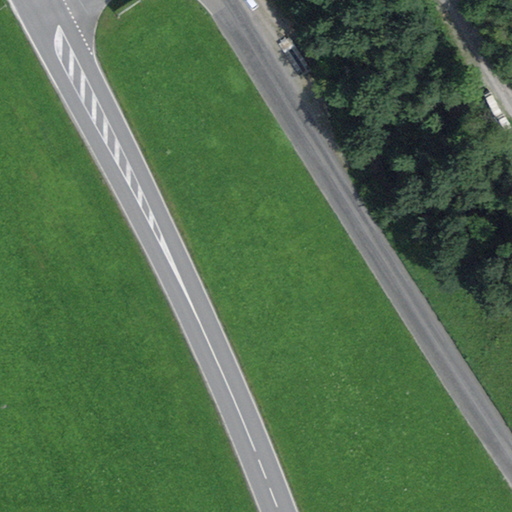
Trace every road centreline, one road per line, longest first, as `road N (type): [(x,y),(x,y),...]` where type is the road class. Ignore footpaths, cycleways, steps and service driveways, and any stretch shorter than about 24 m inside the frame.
road 1 (secondary): [(37,0),(172,260),(279,511)]
road 2 (residential): [(511,459),(219,0)]
